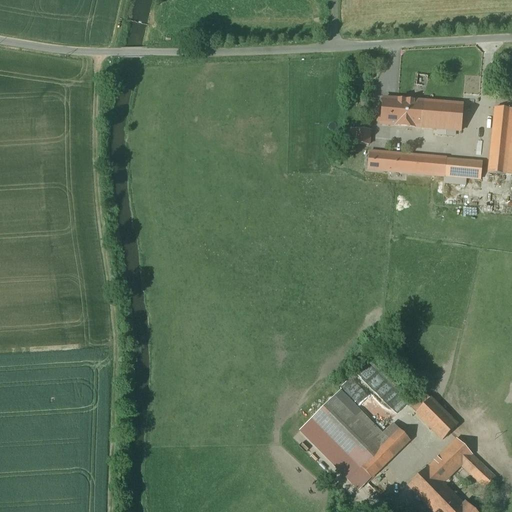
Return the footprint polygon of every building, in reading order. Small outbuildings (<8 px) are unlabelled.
[(423,102),(383,99),(381,125),(421,128),(423,102)] [(463,105),(423,102),(421,128),(461,132),(463,105)] [(488,173),(511,175),(511,110),(495,108),(488,173)] [(350,144),(372,144),(372,129),(350,128),(350,144)] [(370,153),(368,169),(481,180),(482,163),(370,153)] [(359,377),(397,415),(407,405),(369,367),(359,377)] [(423,393),(409,407),(443,441),(457,427),(423,393)] [(410,441),(393,424),(383,435),(361,413),(355,419),(334,398),(312,419),(371,479),(410,441)] [(408,487),(432,511),(439,511),(455,497),(442,485),(461,467),(484,490),(494,480),(472,456),(457,440),(427,469),(408,487)] [(455,497),(439,511),(473,511),(465,504),(463,506),(455,497)]
